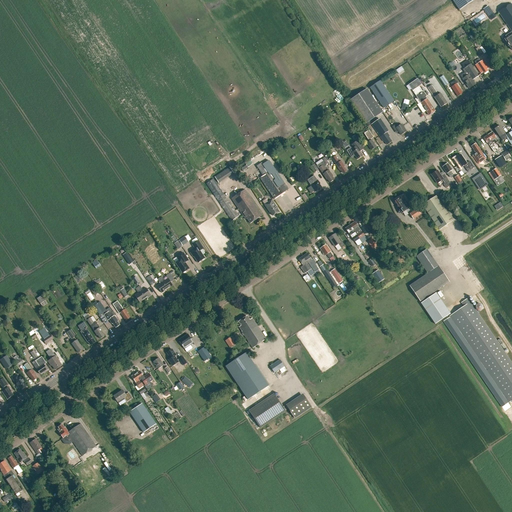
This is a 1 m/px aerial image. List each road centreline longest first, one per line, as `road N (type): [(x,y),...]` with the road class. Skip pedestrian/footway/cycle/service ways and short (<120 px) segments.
road 1 (secondary): [(58,378),(511,70)]
road 2 (residential): [(73,402),(511,104)]
